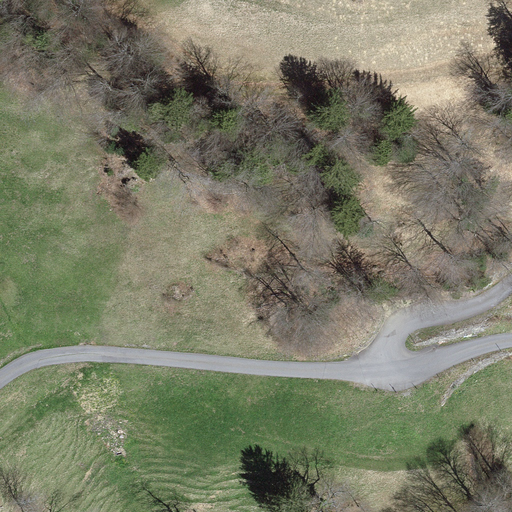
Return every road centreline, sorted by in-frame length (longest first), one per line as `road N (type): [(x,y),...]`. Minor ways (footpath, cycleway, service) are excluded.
road 1 (unclassified): [(0,378),(44,358),(110,353),(369,379),(511,335)]
road 2 (track): [(369,379),(386,339),(479,303),(511,279)]
